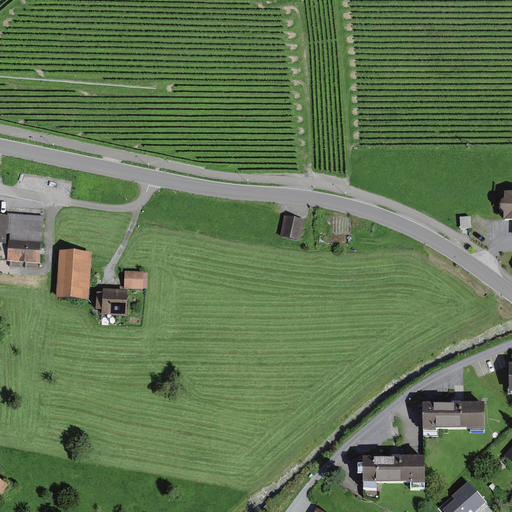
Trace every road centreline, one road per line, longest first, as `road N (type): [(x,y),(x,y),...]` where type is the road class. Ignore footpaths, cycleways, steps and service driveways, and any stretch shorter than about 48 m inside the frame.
road 1 (tertiary): [(151,177),(381,215),(511,293)]
road 2 (residential): [(511,346),(420,388),(324,470),(290,511)]
road 3 (residential): [(151,177),(142,201),(123,211),(0,188)]
road 4 (tertiary): [(0,146),(151,177)]
